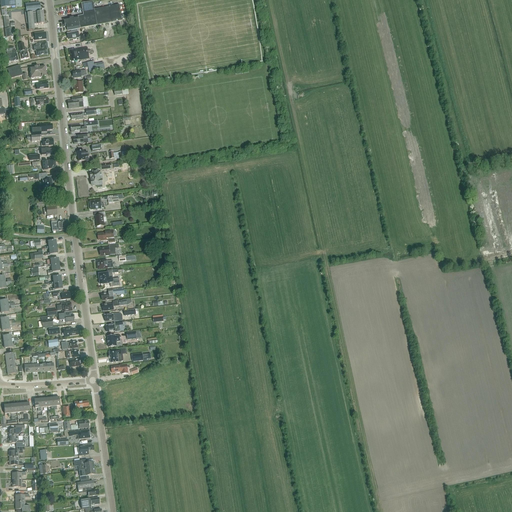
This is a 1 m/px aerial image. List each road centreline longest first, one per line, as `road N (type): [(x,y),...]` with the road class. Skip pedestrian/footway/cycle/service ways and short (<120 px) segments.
road 1 (tertiary): [(95,380),(55,56)]
road 2 (tertiary): [(113,511),(95,380)]
